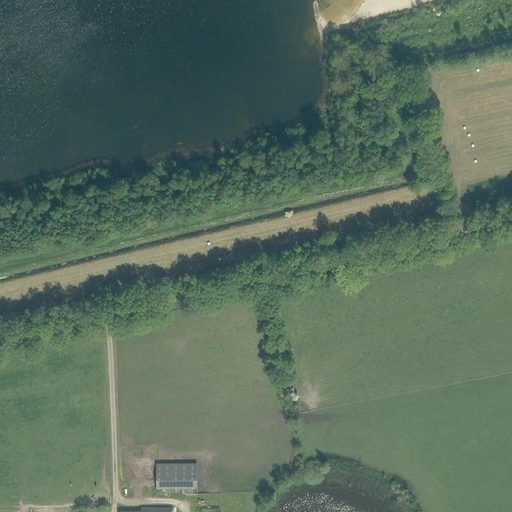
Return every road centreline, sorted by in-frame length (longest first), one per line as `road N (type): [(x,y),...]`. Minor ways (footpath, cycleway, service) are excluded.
road 1 (tertiary): [(0,336),(511,216)]
road 2 (track): [(106,310),(115,492),(130,503),(175,502),(188,511)]
